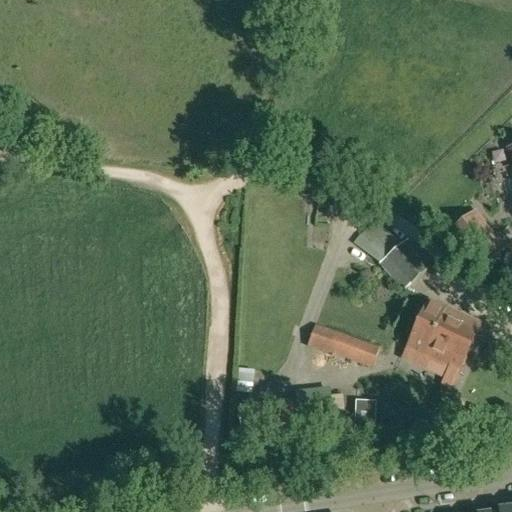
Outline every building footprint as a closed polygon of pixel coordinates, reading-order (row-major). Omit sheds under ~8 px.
[(477,214),(450,238),(480,273),(507,249),(491,231),(489,233),(484,228),(487,226),(477,214)] [(433,262),(408,239),(378,266),(403,290),(433,262)] [(430,301),(407,351),(403,360),(427,371),(432,362),(448,369),(456,355),(448,351),(451,346),(446,344),(459,315),(430,301)] [(482,325),(459,315),(446,344),(451,346),(448,351),(456,355),(448,369),(459,374),(482,325)] [(379,350),(367,346),(360,367),(372,371),(379,350)] [(297,392),(298,402),(237,411),(241,436),(300,426),(335,423),(331,389),(297,392)] [(435,409),(431,420),(444,425),(449,416),(435,409)]
